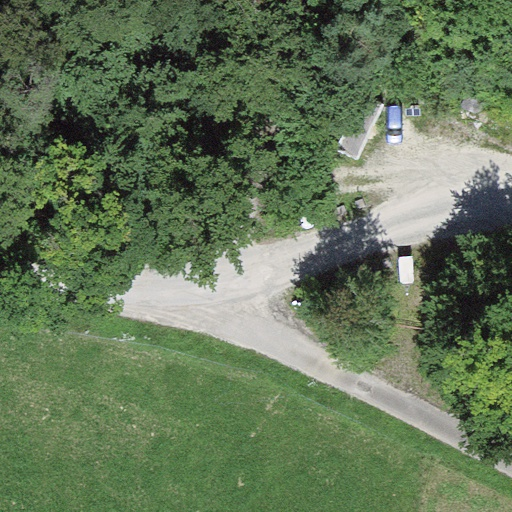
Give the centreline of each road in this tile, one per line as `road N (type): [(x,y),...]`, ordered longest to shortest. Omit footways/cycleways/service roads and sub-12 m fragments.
road 1 (track): [(298,0),(277,318),(408,194),(511,192)]
road 2 (unclassified): [(0,266),(277,318),(511,444)]
